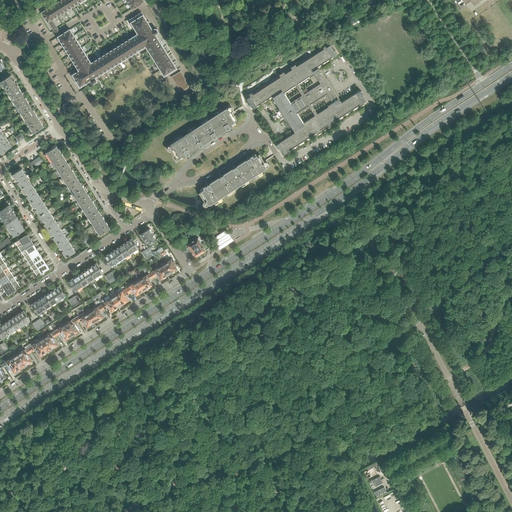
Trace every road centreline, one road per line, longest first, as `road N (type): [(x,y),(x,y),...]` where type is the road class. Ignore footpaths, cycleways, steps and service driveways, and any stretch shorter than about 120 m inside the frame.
road 1 (primary): [(0,421),(361,187),(511,76)]
road 2 (primary): [(511,65),(356,177),(0,407)]
road 3 (unknown): [(49,511),(126,485),(191,437),(260,358),(338,308),(403,235),(473,229),(511,215)]
road 4 (unclassified): [(127,511),(172,484),(283,443),(511,237)]
road 5 (residential): [(191,270),(0,396)]
